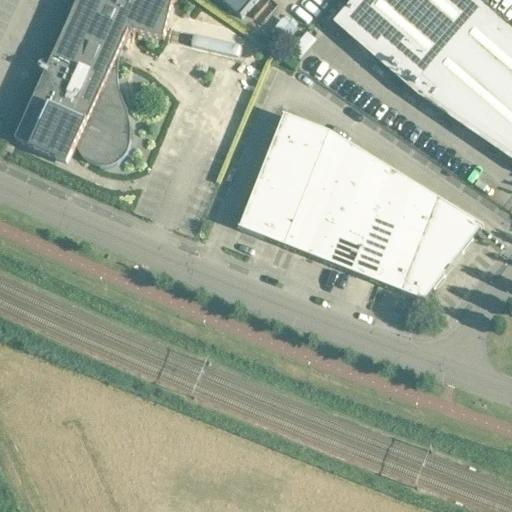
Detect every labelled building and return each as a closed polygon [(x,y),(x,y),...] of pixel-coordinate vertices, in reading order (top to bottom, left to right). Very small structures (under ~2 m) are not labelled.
[(129,38),(132,34),(165,42),(175,0),(174,0),(80,0),(16,143),(32,150),(31,152),(69,169),(77,150),(78,152),(79,154),(79,155),(81,157),(83,160),(84,162),(87,164),(90,166),(93,168),(96,169),(100,169),(102,170),(106,169),(110,169),(113,168),(116,167),(120,165),(122,162),(124,161),(125,160),(126,158),(127,156),(128,155),(129,152),(130,147),(131,143),(131,139),(131,134),(131,131),(131,128),(130,125),(129,122),(129,120),(120,95),(119,91),(119,86),(118,82),(118,78),(118,73),(119,68),(120,62),(121,57),(123,52),(125,47),(127,43),(129,38)] [(246,0),(257,11),(268,0),(246,0)] [(419,100),(511,164),(511,32),(475,0),(356,0),(334,27),(419,100)] [(306,67),(326,48),(317,40),(298,58),(306,67)] [(485,230),(332,137),(285,118),(284,119),(286,120),(242,231),(241,231),(240,232),(426,305),(426,304),(483,230),(484,231),(485,230)]
